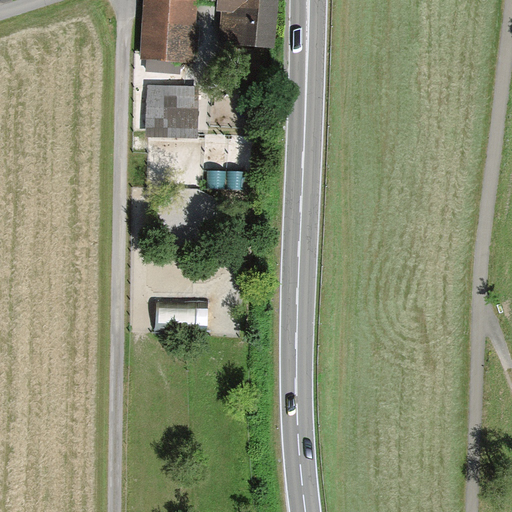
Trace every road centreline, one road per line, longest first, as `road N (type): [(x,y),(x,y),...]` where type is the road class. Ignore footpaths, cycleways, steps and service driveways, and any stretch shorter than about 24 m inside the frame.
road 1 (primary): [(305,511),(295,394),(308,0)]
road 2 (track): [(113,511),(123,0)]
